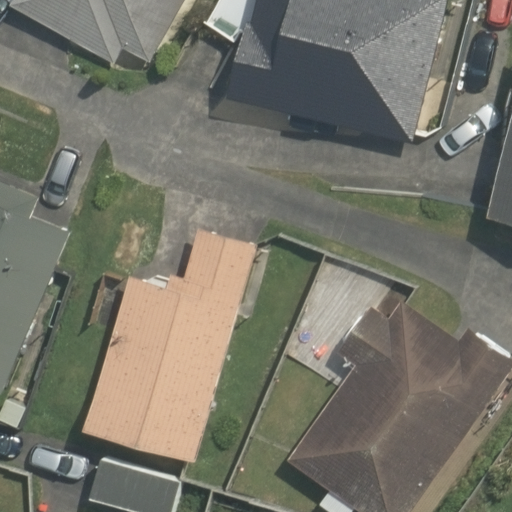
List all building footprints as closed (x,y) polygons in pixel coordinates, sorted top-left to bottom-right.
[(11,0),(11,2),(117,63),(127,47),(151,60),(185,0),(11,0)] [(416,141),(450,0),(255,0),(251,17),(246,16),(227,95),(416,141)] [(511,216),(511,122),(490,210),(511,216)] [(0,391),(3,392),(73,229),(34,214),(44,193),(0,174),(0,391)] [(169,283),(131,273),(88,425),(197,456),(258,242),(200,225),(186,274),(173,270),(169,283)] [(290,457),(368,511),(410,511),(511,368),(511,352),(472,325),(463,336),(406,296),(392,315),(375,303),(339,348),(357,360),(290,457)] [(174,511),(182,486),(109,466),(99,505),(125,511),(174,511)]
